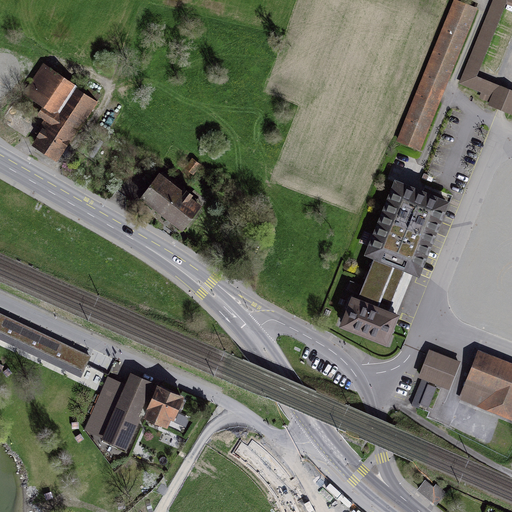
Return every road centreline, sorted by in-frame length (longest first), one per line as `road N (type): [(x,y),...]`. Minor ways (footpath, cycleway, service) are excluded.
road 1 (primary): [(0,162),(199,281),(249,333)]
road 2 (unclassified): [(425,511),(386,471),(368,402),(342,359),(275,320),(249,333)]
road 3 (primary): [(249,333),(342,458),(402,511)]
road 4 (unknown): [(374,383),(511,471)]
